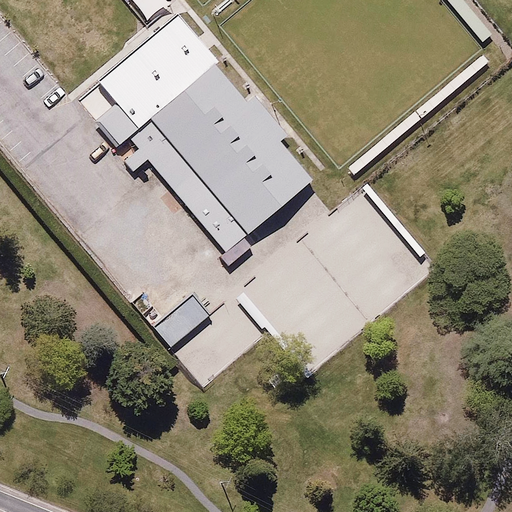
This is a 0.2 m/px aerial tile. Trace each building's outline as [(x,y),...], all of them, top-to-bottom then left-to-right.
[(173,0),(122,0),(145,26),(173,0)] [(460,0),(445,0),(481,44),(492,37),(460,0)] [(317,181),(176,14),(77,98),(139,171),(147,163),(226,257),(317,181)] [(489,64),(482,56),(347,170),(353,178),(489,64)] [(208,319),(189,297),(151,330),(170,351),(208,319)]
